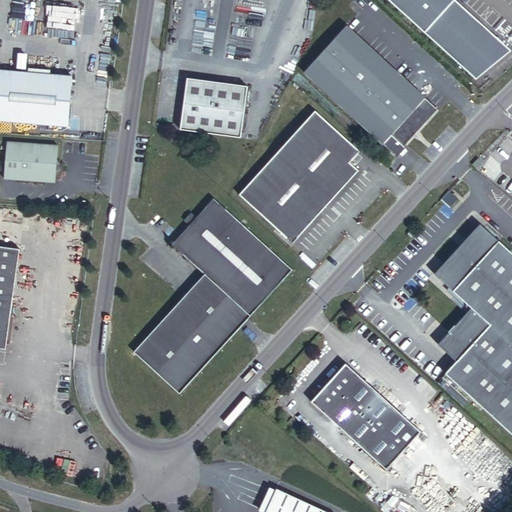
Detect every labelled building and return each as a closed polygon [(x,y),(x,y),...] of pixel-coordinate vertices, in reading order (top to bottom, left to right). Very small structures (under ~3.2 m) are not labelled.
[(384,0),(474,81),(509,52),(453,1),(453,0),(384,0)] [(346,26),(303,72),(381,144),(390,135),(402,146),(436,109),(346,26)] [(70,77),(0,71),(0,121),(66,127),(70,77)] [(247,86),(187,78),(179,129),(240,138),(247,86)] [(358,151),(314,110),(237,194),(290,242),(357,170),(348,162),(358,151)] [(57,147),(6,143),(3,180),(46,184),(54,177),(62,170),(55,162),(57,147)] [(480,161),(473,167),(477,171),(483,165),(480,161)] [(290,269),(212,198),(194,217),(187,225),(170,244),(202,274),(131,351),(177,393),(290,269)] [(440,203),(439,204),(447,212),(449,211),(440,203)] [(182,220),(187,225),(194,217),(189,212),(182,220)] [(511,257),(476,226),(431,277),(469,310),(436,347),(455,364),(444,377),(511,436),(511,257)] [(413,229),(408,235),(412,239),(417,233),(413,229)] [(20,250),(0,247),(0,349),(7,351),(20,250)] [(419,435),(344,367),(327,386),(330,389),(325,394),(322,392),(310,405),(385,473),(419,435)] [(327,386),(322,392),(325,394),(330,389),(327,386)] [(317,511),(275,493),(266,511),(317,511)]
